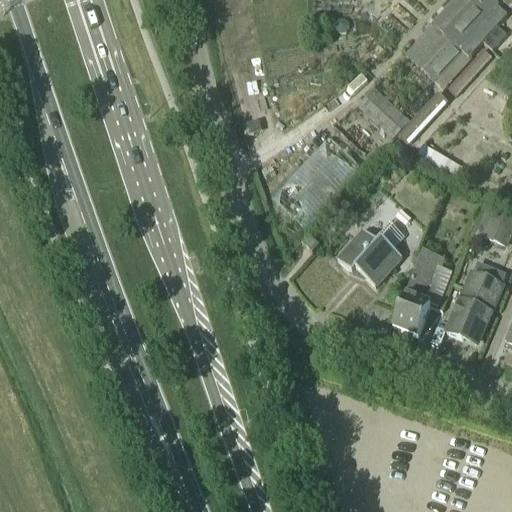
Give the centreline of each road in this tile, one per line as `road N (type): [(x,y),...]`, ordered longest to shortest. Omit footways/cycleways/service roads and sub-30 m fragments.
road 1 (unclassified): [(511,408),(360,355),(292,312),(269,278),(230,167),(190,0)]
road 2 (primary): [(12,0),(197,511)]
road 3 (primary): [(256,511),(83,0)]
